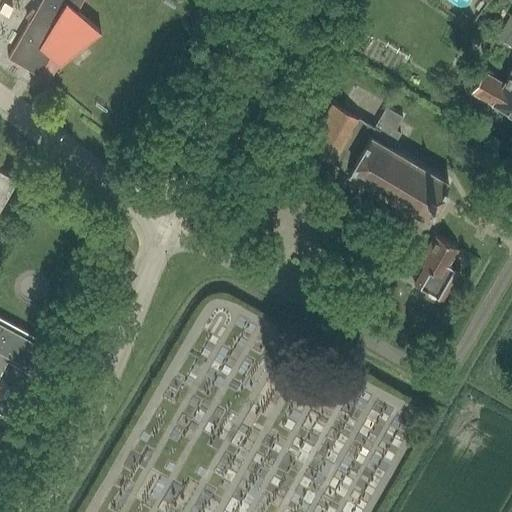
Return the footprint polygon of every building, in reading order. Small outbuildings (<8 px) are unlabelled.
[(60,65),(100,31),(77,10),(82,0),(41,0),(8,57),(38,75),(32,85),(43,91),(59,64),(60,65)] [(471,91),(493,104),(493,103),(511,114),(511,69),(504,83),(483,71),(471,91)] [(348,172),(427,219),(448,182),(392,148),(401,133),(395,130),(403,116),(386,106),(374,126),(332,102),(307,146),(349,170),(348,172)] [(0,204),(16,177),(0,168),(0,204)] [(442,300),(459,271),(448,265),(458,248),(434,235),(418,263),(424,267),(414,284),(442,300)] [(0,437),(10,419),(0,413),(0,372),(7,359),(35,374),(50,346),(0,318),(0,437)]
